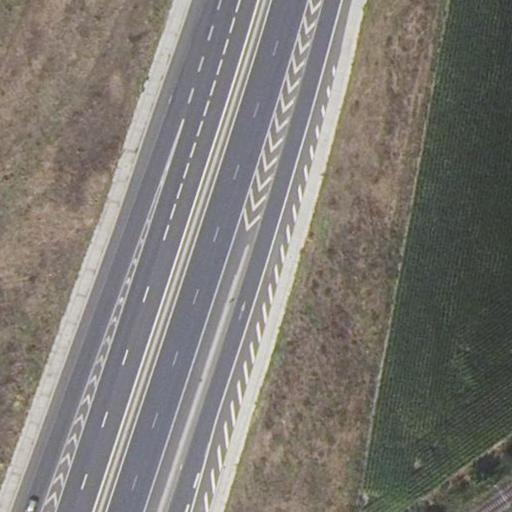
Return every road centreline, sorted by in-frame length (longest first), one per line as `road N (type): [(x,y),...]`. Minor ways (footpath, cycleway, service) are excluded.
road 1 (motorway): [(122,511),(285,0)]
road 2 (motorway): [(180,511),(283,176),(327,0)]
road 3 (motorway): [(191,113),(144,195),(30,511)]
road 4 (motorway): [(191,113),(172,202),(71,511)]
